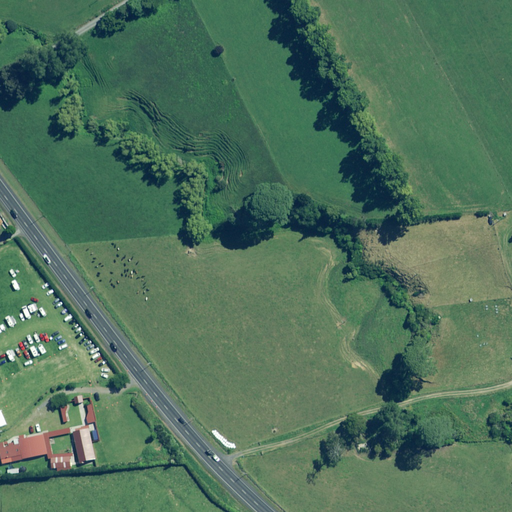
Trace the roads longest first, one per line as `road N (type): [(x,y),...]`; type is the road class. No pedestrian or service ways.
road 1 (trunk): [(260,511),(163,405),(0,187)]
road 2 (track): [(214,461),(419,391),(511,385)]
road 3 (track): [(0,116),(192,0)]
